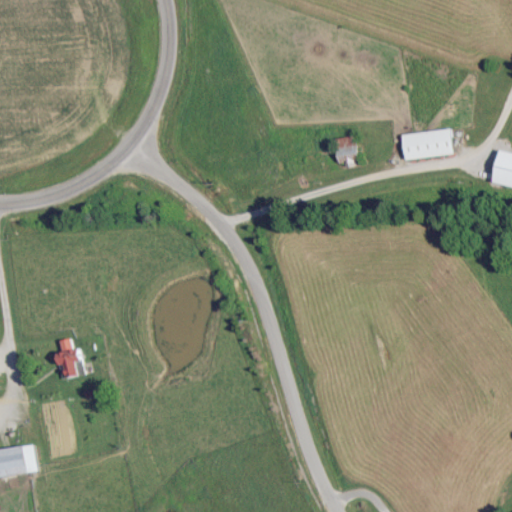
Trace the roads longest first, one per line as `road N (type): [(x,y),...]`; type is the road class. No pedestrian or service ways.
road 1 (residential): [(336,511),(303,441),(254,282),(219,222),(132,150)]
road 2 (residential): [(160,0),(171,70),(132,150)]
road 3 (residential): [(132,150),(67,191),(0,201)]
